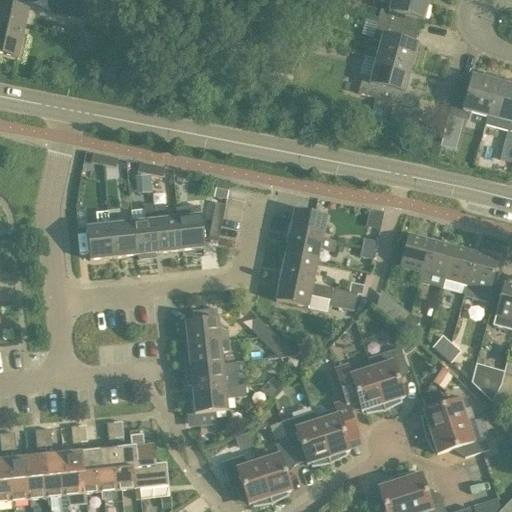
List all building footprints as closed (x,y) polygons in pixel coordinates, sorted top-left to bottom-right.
[(2,0),(0,0),(0,55),(17,59),(28,11),(1,5),(2,0)] [(382,3),(377,23),(409,31),(412,19),(424,22),(429,0),(380,0),(380,3),(382,3)] [(381,44),(376,61),(411,70),(418,45),(406,42),(409,31),(377,23),(372,42),(381,44)] [(273,36),(264,66),(281,70),(283,63),(295,66),(301,44),(273,36)] [(411,70),(376,61),(371,78),(363,76),(358,95),(396,105),(399,94),(404,95),(411,70)] [(469,115),(487,120),(497,84),(494,83),(495,80),(493,77),(483,74),(480,76),(479,79),(471,77),(470,81),(458,78),(444,129),(456,132),(458,126),(464,128),(466,121),(467,122),(469,115)] [(501,132),(511,134),(511,88),(497,84),(487,120),(503,124),(501,132)] [(90,164),(103,167),(105,157),(92,155),(90,164)] [(105,157),(103,167),(115,169),(117,160),(105,157)] [(150,176),(152,167),(139,164),(137,173),(136,174),(138,194),(151,192),(149,176),(150,176)] [(164,169),(152,167),(150,176),(162,179),(164,169)] [(217,180),(215,190),(228,192),(230,183),(217,180)] [(145,224),(133,225),(136,257),(138,257),(139,261),(150,260),(150,256),(158,255),(153,208),(152,206),(143,207),(145,224)] [(165,207),(153,208),(158,255),(181,252),(178,220),(166,222),(165,207)] [(293,212),(289,234),(334,244),(334,242),(321,240),(325,219),(293,212)] [(113,260),(107,213),(95,214),(97,229),(87,230),(90,262),(113,260)] [(108,213),(107,213),(113,260),(136,257),(133,225),(109,228),(108,213)] [(201,218),(178,220),(181,252),(205,250),(201,218)] [(289,234),(284,257),(316,263),(319,252),(332,255),(334,244),(289,234)] [(399,267),(422,273),(430,243),(407,237),(399,267)] [(362,240),(360,249),(373,251),(375,242),(362,240)] [(419,284),(441,290),(452,249),(430,243),(422,273),(419,284)] [(373,251),(360,249),(359,259),(371,261),(373,251)] [(442,290),(464,296),(467,285),(466,285),(474,255),(452,249),(441,290),(442,290)] [(474,255),(466,285),(467,285),(464,296),(464,298),(485,304),(497,261),(474,255)] [(284,257),(280,279),(312,286),(316,263),(284,257)] [(312,286),(280,279),(275,302),(307,309),(310,297),(329,301),(327,308),(353,313),(357,296),(361,297),(348,294),(312,286)] [(350,285),(348,294),(361,297),(363,287),(350,285)] [(492,327),(511,331),(511,287),(503,285),(492,327)] [(376,309),(398,329),(410,316),(381,292),(376,309)] [(185,324),(187,347),(229,342),(228,332),(219,333),(218,320),(217,320),(216,310),(192,313),(193,323),(185,324)] [(410,316),(398,329),(399,329),(402,325),(411,333),(419,323),(410,316)] [(256,337),(263,344),(272,334),(265,327),(256,337)] [(272,334),(263,344),(279,360),(296,358),(272,334)] [(434,348),(442,355),(450,346),(442,339),(434,348)] [(187,347),(189,370),(222,366),(221,355),(230,354),(229,342),(187,347)] [(450,346),(442,355),(451,363),(459,353),(450,346)] [(367,360),(368,363),(384,412),(400,404),(399,401),(403,399),(396,377),(408,374),(400,349),(367,360)] [(384,412),(368,363),(348,370),(347,366),(334,371),(342,395),(354,391),(361,413),(365,412),(366,415),(384,412)] [(191,384),(192,391),(237,386),(235,365),(222,366),(189,370),(190,370),(184,371),(186,384),(191,384)] [(440,371),(432,384),(443,391),(451,379),(440,371)] [(275,375),(267,383),(276,392),(284,384),(275,375)] [(471,380),(470,384),(491,403),(500,389),(471,380)] [(276,392),(267,383),(260,391),(269,400),(276,392)] [(237,386),(192,391),(194,416),(227,412),(226,401),(245,399),(244,387),(237,387),(237,386)] [(421,419),(424,437),(473,421),(473,420),(465,423),(462,411),(467,409),(464,400),(423,414),(424,418),(421,419)] [(313,413),(330,465),(345,457),(344,454),(349,453),(342,430),(353,427),(345,402),(334,406),(335,410),(315,416),(313,413)] [(285,438),(286,443),(286,442),(288,448),(299,444),(306,466),(311,465),(312,468),(330,465),(313,413),(280,423),(281,425),(285,438)] [(473,421),(424,437),(432,452),(435,451),(436,456),(460,448),(464,460),(488,452),(484,440),(480,441),(473,421)] [(114,424),(106,425),(106,426),(108,441),(116,440),(114,424)] [(121,424),(114,424),(116,440),(123,440),(121,424)] [(85,427),(78,428),(80,444),(87,444),(85,428),(85,427)] [(78,428),(70,429),(71,430),(72,445),(80,444),(78,428)] [(50,431),(42,432),(44,448),(52,447),(50,431)] [(42,432),(35,432),(35,433),(36,449),(44,448),(42,432)] [(6,435),(0,436),(0,450),(0,453),(8,452),(6,435)] [(14,435),(6,435),(8,452),(16,451),(14,435)] [(130,437),(131,448),(135,448),(137,471),(132,471),(134,491),(168,487),(166,465),(155,466),(153,446),(144,447),(143,436),(130,437)] [(278,456),(257,463),(271,505),(287,497),(286,494),(290,493),(283,470),(294,467),(288,448),(286,442),(286,443),(275,446),(278,456)] [(131,448),(117,450),(119,473),(114,473),(116,493),(134,491),(132,471),(137,471),(135,448),(131,448)] [(117,450),(99,452),(101,475),(96,475),(98,495),(116,493),(114,473),(119,473),(117,450)] [(83,477),(78,477),(80,497),(85,496),(98,495),(96,475),(101,475),(99,452),(81,454),(83,477)] [(65,478),(60,479),(62,499),(67,498),(68,508),(81,506),(86,506),(85,496),(80,497),(78,477),(83,477),(81,454),(63,456),(65,478)] [(63,456),(45,457),(47,480),(42,481),(45,501),(62,499),(60,479),(65,478),(63,456)] [(45,457),(27,459),(29,482),(24,483),(27,502),(45,501),(42,481),(47,480),(45,457)] [(271,505),(257,463),(246,467),(243,457),(221,464),(229,488),(240,484),(248,506),(252,505),(253,508),(271,505)] [(27,459),(9,461),(11,484),(7,485),(9,504),(27,502),(24,483),(29,482),(27,459)] [(9,461),(0,462),(0,505),(9,504),(7,485),(11,484),(9,461)] [(414,475),(396,477),(407,511),(431,511),(420,476),(415,478),(414,475)] [(407,511),(396,477),(381,485),(382,488),(377,490),(378,493),(384,511),(407,511)] [(511,511),(511,500),(500,511),(511,511)] [(472,508),(473,511),(498,511),(499,511),(496,501),(472,508)]
